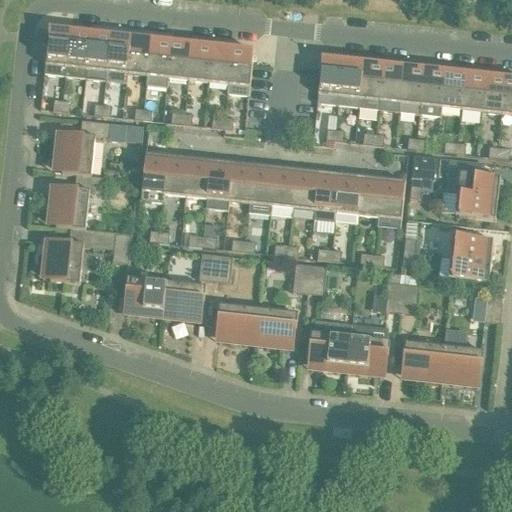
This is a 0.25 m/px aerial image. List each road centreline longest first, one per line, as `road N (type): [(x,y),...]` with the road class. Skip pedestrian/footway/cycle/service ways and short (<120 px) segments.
road 1 (residential): [(0,280),(24,39),(31,15),(48,3),(511,50)]
road 2 (residential): [(511,439),(268,411),(35,332),(11,320),(0,287)]
